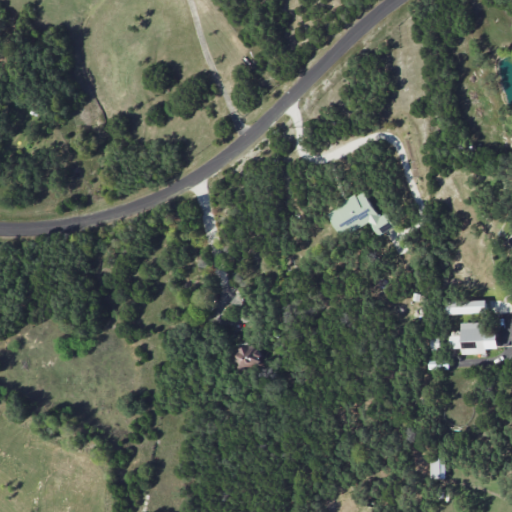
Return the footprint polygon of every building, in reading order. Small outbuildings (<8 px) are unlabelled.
[(327,212),(343,238),(369,222),(378,236),(395,225),(386,211),(379,216),(363,190),(327,212)] [(448,300),(448,314),(486,312),(486,299),(448,300)] [(463,353),(487,353),(487,348),(498,348),(497,322),(461,323),(462,335),(449,335),(450,348),(462,347),(463,353)] [(432,348),(440,348),(440,338),(432,338),(432,348)] [(262,366),(259,345),(235,348),(238,369),(262,366)] [(446,478),(446,457),(430,457),(431,478),(446,478)]
